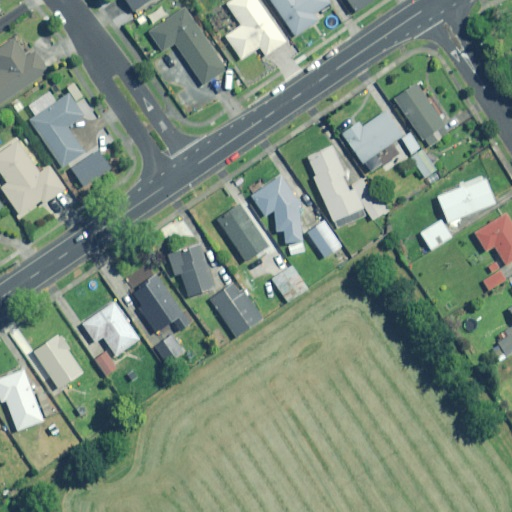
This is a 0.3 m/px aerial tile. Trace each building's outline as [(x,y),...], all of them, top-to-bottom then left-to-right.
[(125,0),(134,12),(151,0),(125,0)] [(287,42),(257,0),(234,0),(227,5),(242,26),(226,37),(242,60),(260,47),(266,56),(287,42)] [(328,0),(270,0),(296,37),(319,21),(315,14),(331,4),(328,0)] [(374,1),(372,0),(347,0),(356,13),(374,1)] [(227,71),(185,10),(150,34),(163,53),(175,45),(204,87),(227,71)] [(27,58),(15,40),(0,50),(0,68),(1,71),(0,71),(0,104),(48,72),(35,53),(27,58)] [(451,133),(417,84),(394,99),(428,149),(451,133)] [(84,117),(69,94),(30,121),(62,168),(85,153),(68,128),(84,117)] [(403,136),(386,112),(362,128),(359,123),(343,135),(363,164),(403,136)] [(411,133),(402,139),(411,154),(420,149),(411,133)] [(2,189),(20,215),(41,201),(43,204),(65,189),(50,166),(39,174),(17,140),(0,151),(0,171),(9,184),(2,189)] [(351,185),(333,147),(308,158),(317,176),(314,178),(338,230),(370,215),(372,220),(388,213),(380,193),(372,176),(351,185)] [(436,171),(423,150),(411,158),(425,178),(436,171)] [(276,211),(276,231),(286,231),(286,243),(302,243),(301,207),(281,176),(265,187),(261,181),(250,188),(254,194),(251,196),(265,218),(276,211)] [(496,204),(486,180),(438,198),(448,223),(496,204)] [(78,203),(71,193),(59,201),(65,211),(78,203)] [(269,247),(240,205),(217,220),(247,263),(269,247)] [(511,262),(511,223),(507,215),(475,234),(486,252),(495,247),(506,266),(511,262)] [(453,237),(442,220),(421,234),(428,245),(421,250),(424,256),(453,237)] [(341,247),(325,223),(309,234),(325,258),(341,247)] [(303,243),(290,246),(292,256),(305,253),(303,243)] [(216,289),(201,245),(168,256),(175,277),(181,275),(189,298),(216,289)] [(506,280),(500,270),(496,263),(489,267),(494,275),(482,282),(487,291),(506,280)] [(308,290),(293,267),(273,280),(287,303),(308,290)] [(191,325),(157,276),(133,293),(142,306),(139,308),(157,333),(174,321),(181,331),(191,325)] [(242,301),(231,285),(210,300),(237,338),(264,319),(248,297),(242,301)] [(139,340),(114,303),(83,325),(95,343),(103,337),(116,356),(139,340)] [(501,362),(511,355),(511,356),(511,327),(505,333),(508,338),(492,349),(501,362)] [(83,374),(60,336),(35,352),(58,389),(83,374)] [(183,352),(172,336),(155,347),(166,364),(183,352)] [(117,369),(107,353),(96,361),(106,376),(117,369)] [(45,421),(24,371),(0,381),(0,397),(2,403),(6,401),(19,432),(45,421)]
